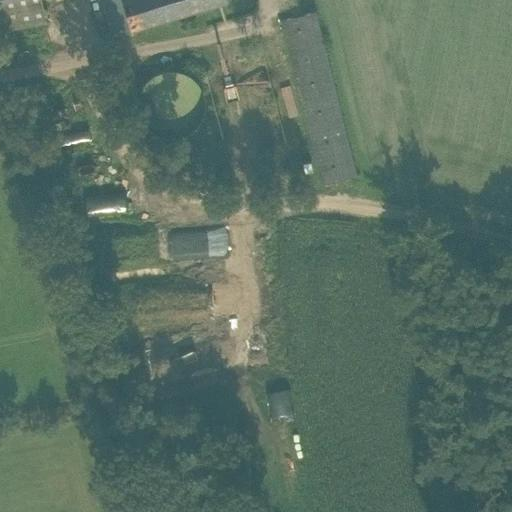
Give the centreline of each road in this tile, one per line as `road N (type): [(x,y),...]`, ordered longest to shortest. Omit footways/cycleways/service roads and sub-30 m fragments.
road 1 (track): [(511,240),(364,204),(212,201),(160,190),(135,165),(76,64)]
road 2 (track): [(76,64),(250,31)]
